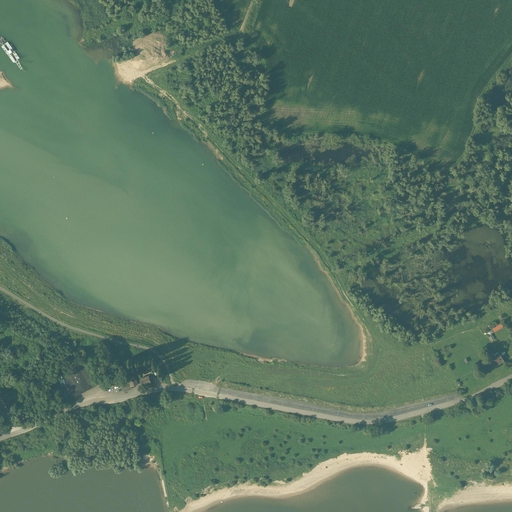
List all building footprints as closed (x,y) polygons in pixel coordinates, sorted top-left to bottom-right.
[(501,320),(491,326),(494,332),(504,326),(502,322),(501,320)] [(494,366),(504,360),(498,352),(489,358),(494,366)] [(73,396),(96,384),(84,362),(62,373),(73,396)] [(135,377),(134,373),(128,375),(129,379),(121,382),(124,391),(131,389),(130,386),(137,384),(137,383),(135,377)] [(135,377),(137,383),(141,382),(142,384),(151,381),(150,379),(154,377),(153,374),(149,375),(140,378),(139,376),(135,377)]
